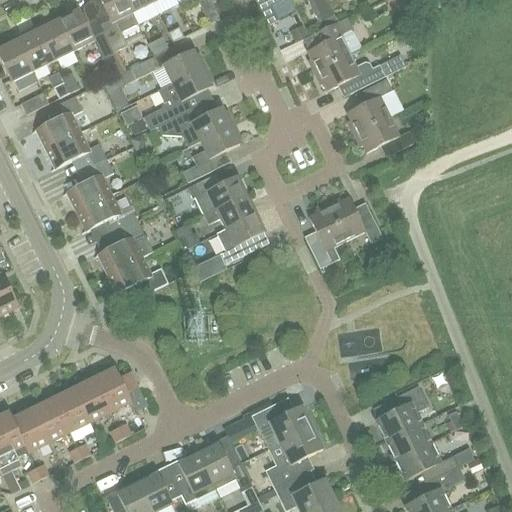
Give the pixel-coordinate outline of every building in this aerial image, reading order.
[(138,26),(133,15),(125,0),(91,0),(88,4),(103,33),(114,56),(123,73),(126,72),(117,53),(128,48),(121,34),(138,26)] [(125,0),(133,15),(153,5),(150,0),(125,0)] [(209,26),(220,20),(210,0),(203,0),(198,3),(209,26)] [(254,0),(268,27),(279,22),(272,7),(286,0),(254,0)] [(103,62),(114,56),(103,33),(88,4),(79,13),(79,12),(58,22),(74,54),(94,43),(103,62)] [(314,36),(320,47),(307,54),(311,61),(308,63),(314,75),(351,57),(361,52),(360,51),(361,48),(347,20),(314,36)] [(74,54),(58,22),(53,25),(50,21),(36,28),(53,64),(74,54)] [(33,74),(53,64),(36,28),(21,36),(23,40),(17,43),(33,74)] [(173,44),(184,39),(179,29),(168,34),(173,44)] [(154,58),(169,51),(162,39),(148,46),(154,58)] [(0,60),(12,84),(33,74),(17,43),(0,51),(0,60)] [(172,86),(205,70),(199,56),(196,57),(194,53),(163,68),(172,86)] [(351,57),(314,75),(321,88),(324,86),(327,94),(345,85),(350,96),(385,79),(380,67),(372,71),(370,65),(366,64),(356,69),(351,57)] [(126,72),(123,73),(119,75),(125,87),(160,70),(154,58),(138,66),(126,72)] [(172,122),(203,107),(198,96),(212,89),(210,85),(212,84),(205,70),(172,86),(158,93),(164,104),(161,111),(144,120),(150,133),(157,129),(172,122)] [(64,85),(69,95),(79,91),(71,74),(61,79),(64,85)] [(354,137),(390,119),(380,99),(392,93),(387,82),(359,95),(364,106),(347,115),(350,123),(348,124),(354,137)] [(69,95),(64,85),(54,89),(59,100),(69,95)] [(25,117),(49,106),(43,94),(20,106),(25,117)] [(46,152),(81,134),(73,118),(83,113),(76,98),(46,113),(52,124),(36,132),(46,152)] [(200,143),(234,127),(227,113),(224,114),(222,110),(208,117),(203,107),(172,122),(157,129),(162,138),(182,139),(188,150),(200,143)] [(363,148),(366,155),(400,138),(390,119),(354,137),(360,149),(363,148)] [(234,127),(200,143),(205,153),(192,159),(196,168),(183,174),(188,185),(215,172),(210,162),(240,147),(238,142),(241,141),(234,127)] [(402,137),(408,148),(417,144),(412,132),(402,137)] [(77,175),(107,160),(99,146),(89,151),(81,134),(46,152),(55,172),(71,163),(77,175)] [(76,214),(112,197),(104,180),(114,175),(107,160),(77,175),(83,187),(67,195),(76,214)] [(216,212),(246,197),(237,179),(223,186),(218,176),(187,191),(192,201),(195,200),(204,218),(216,212)] [(108,238),(138,223),(130,208),(120,213),(112,197),(76,214),(86,234),(102,226),(108,238)] [(225,232),(256,217),(246,197),(216,212),(204,218),(208,227),(220,221),(225,231),(225,232)] [(328,207),(346,243),(365,234),(371,246),(383,240),(369,212),(365,205),(354,210),(349,200),(342,204),(340,201),(328,207)] [(334,249),(346,243),(328,207),(315,213),(316,216),(309,220),(318,238),(307,243),(320,271),(332,265),(330,261),(334,259),(336,253),(334,249)] [(225,232),(225,231),(216,235),(225,254),(220,257),(225,267),(266,247),(261,237),(265,235),(256,217),(225,232)] [(107,277),(143,259),(153,254),(145,237),(145,238),(138,223),(108,238),(114,249),(98,257),(107,277)] [(35,265),(34,257),(15,257),(15,266),(35,265)] [(143,259),(107,277),(117,296),(133,288),(139,300),(168,285),(161,271),(151,276),(143,259)] [(0,276),(0,318),(19,309),(2,275),(0,276)] [(351,344),(351,361),(388,360),(388,343),(351,344)] [(104,376),(120,410),(132,404),(136,412),(147,407),(139,389),(138,389),(131,374),(120,380),(115,370),(104,376)] [(98,421),(120,410),(104,376),(81,387),(98,421)] [(75,432),(98,421),(81,387),(58,398),(75,432)] [(386,443),(421,425),(416,415),(429,409),(419,388),(396,400),(401,410),(376,423),(386,443)] [(53,443),(75,432),(58,398),(36,410),(53,443)] [(268,452),(312,430),(302,409),(278,420),(273,409),(252,420),(268,452)] [(28,455),(53,443),(36,410),(13,421),(26,448),(25,448),(28,455)] [(456,432),(464,428),(456,413),(448,417),(451,423),(446,425),(451,434),(456,432)] [(26,448),(13,421),(9,414),(0,418),(0,422),(15,453),(25,448),(26,448)] [(14,453),(15,453),(0,422),(0,448),(12,473),(22,468),(14,453)] [(123,441),(132,436),(127,425),(118,429),(123,441)] [(395,462),(431,445),(421,425),(386,443),(395,462)] [(118,429),(109,433),(115,445),(123,441),(118,429)] [(285,486),(311,473),(314,471),(308,459),(323,452),(312,430),(268,452),(276,468),(265,473),(268,478),(268,479),(274,491),(285,486)] [(77,450),(83,461),(91,456),(86,445),(77,450)] [(436,480),(448,474),(459,469),(453,458),(441,464),(431,445),(395,462),(405,482),(431,470),(436,480)] [(218,446),(198,456),(220,499),(240,490),(244,491),(252,487),(246,476),(235,453),(224,458),(218,446)] [(18,485),(12,473),(0,448),(0,473),(2,478),(11,496),(28,488),(25,481),(18,485)] [(77,450),(69,454),(74,465),(83,461),(77,450)] [(186,506),(197,501),(201,509),(220,499),(198,456),(178,466),(180,469),(170,475),(181,498),(186,506)] [(36,470),(41,481),(50,477),(44,466),(36,470)] [(36,470),(27,474),(33,486),(41,481),(36,470)] [(299,511),(316,511),(335,503),(324,481),(317,485),(311,473),(285,486),(274,491),(284,511),(290,511),(298,508),(299,511)] [(406,511),(448,511),(451,511),(447,503),(453,485),(448,474),(436,480),(420,488),(425,499),(405,509),(406,511)] [(171,503),(181,498),(170,475),(159,480),(157,476),(137,486),(150,511),(161,511),(172,507),(171,503)] [(150,511),(137,486),(117,496),(119,500),(109,505),(112,511),(150,511)] [(253,509),(262,507),(257,490),(248,493),(253,509)] [(339,511),(335,503),(316,511),(339,511)]
